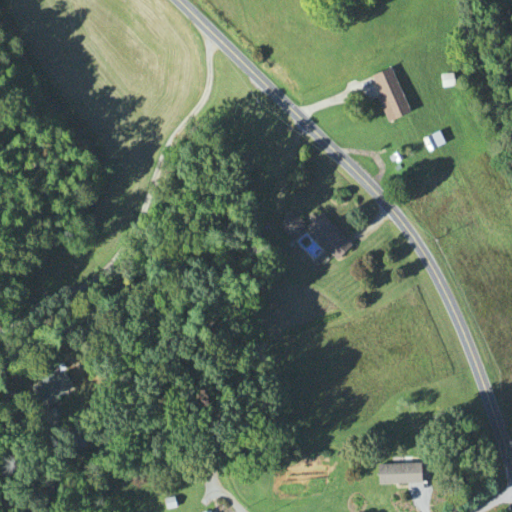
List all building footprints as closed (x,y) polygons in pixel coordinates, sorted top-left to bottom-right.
[(384,121),(406,113),(388,66),(367,74),(384,121)] [(438,74),(438,85),(449,85),(449,74),(438,74)] [(425,151),(441,144),(436,131),(419,138),(425,151)] [(273,224),(289,241),(302,228),(333,261),(349,245),(317,212),(303,225),(288,210),(273,224)] [(67,389),(60,371),(48,377),(47,374),(26,383),(35,403),(67,389)] [(417,484),(416,463),(374,464),(374,484),(417,484)] [(94,490),(108,489),(106,476),(93,477),(94,490)]
